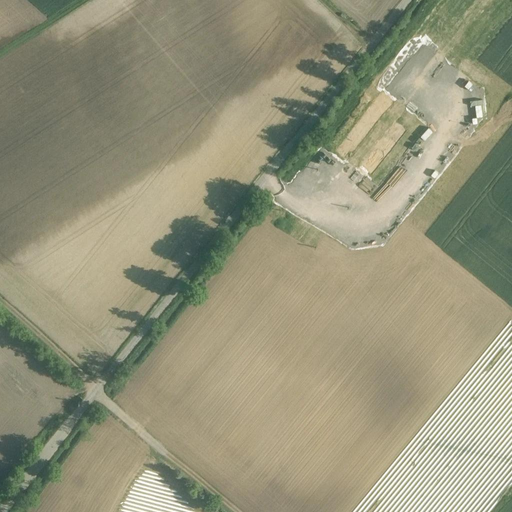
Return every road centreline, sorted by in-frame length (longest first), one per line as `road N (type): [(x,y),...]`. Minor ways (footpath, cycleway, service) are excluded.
road 1 (unclassified): [(407,0),(0,510)]
road 2 (track): [(233,511),(0,302)]
